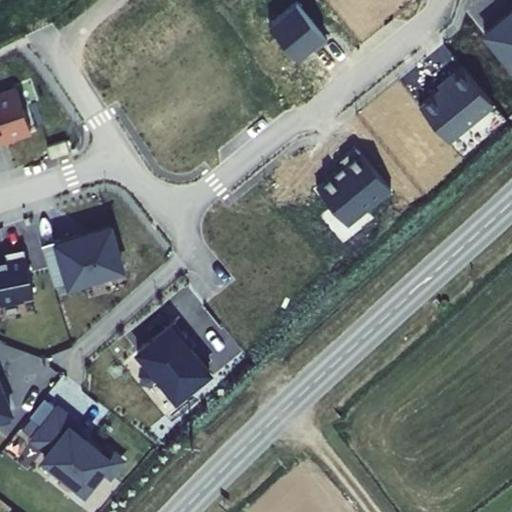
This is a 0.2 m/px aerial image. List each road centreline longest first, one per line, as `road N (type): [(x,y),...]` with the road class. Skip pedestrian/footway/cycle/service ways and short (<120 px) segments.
road 1 (tertiary): [(511,201),(180,511)]
road 2 (residential): [(443,0),(317,114),(290,121),(169,220)]
road 3 (residential): [(116,0),(58,57),(120,156)]
road 4 (residential): [(72,357),(190,248)]
road 5 (track): [(290,405),(375,511)]
road 6 (residential): [(0,198),(120,156)]
